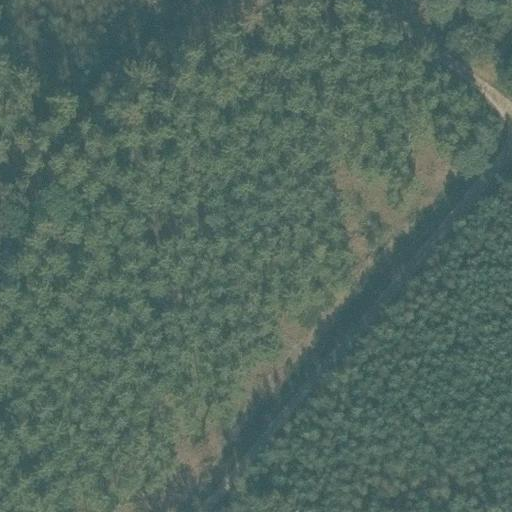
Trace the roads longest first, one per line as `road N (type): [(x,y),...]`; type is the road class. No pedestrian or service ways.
road 1 (track): [(511,146),(204,511)]
road 2 (track): [(375,0),(478,84)]
